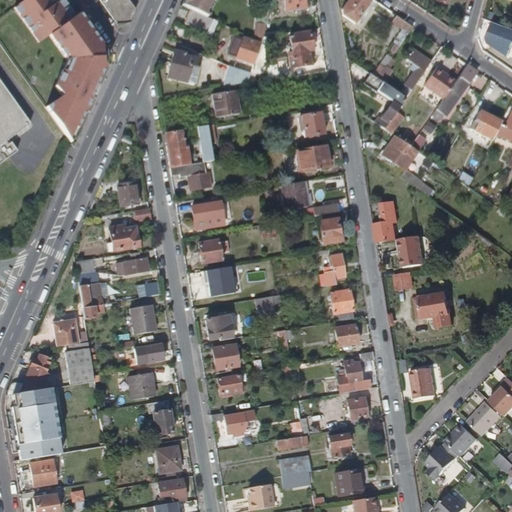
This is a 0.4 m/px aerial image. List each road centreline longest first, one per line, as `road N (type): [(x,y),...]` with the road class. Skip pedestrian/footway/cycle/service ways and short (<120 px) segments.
road 1 (residential): [(400,452),(327,0)]
road 2 (residential): [(133,63),(212,511)]
road 3 (primary): [(36,272),(133,63)]
road 4 (residential): [(400,452),(511,338)]
